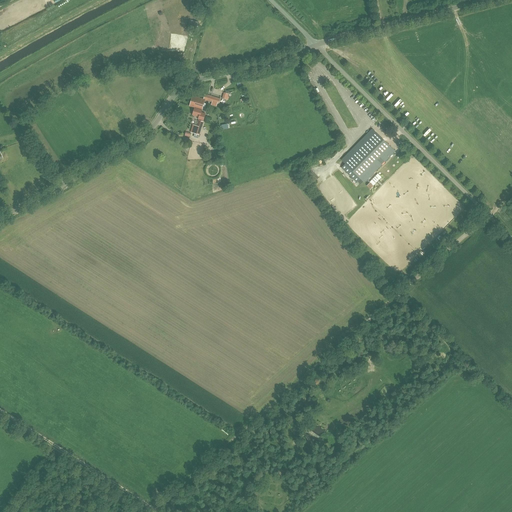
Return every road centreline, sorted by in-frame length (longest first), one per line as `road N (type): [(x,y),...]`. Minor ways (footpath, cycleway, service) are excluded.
road 1 (unclassified): [(0,218),(147,133),(180,84),(316,44)]
road 2 (track): [(154,510),(402,284)]
road 3 (unclassified): [(511,236),(316,44)]
road 4 (track): [(0,410),(154,510)]
road 5 (unclassified): [(316,44),(489,0)]
